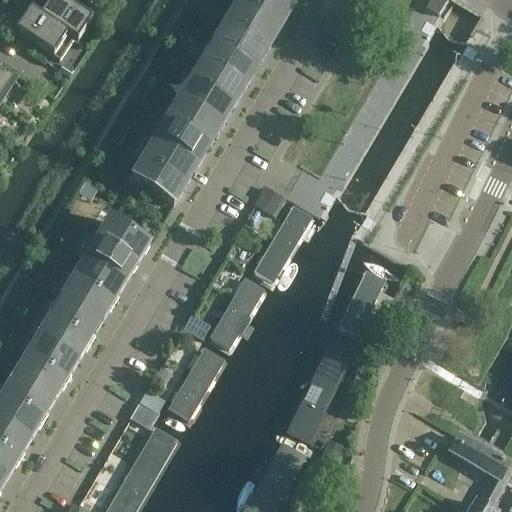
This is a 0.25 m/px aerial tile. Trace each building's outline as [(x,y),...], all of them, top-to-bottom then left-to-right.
[(92,24),(76,13),(56,0),(45,0),(35,16),(34,16),(74,43),(73,43),(77,46),(92,24)] [(291,14),(267,0),(244,0),(239,10),(279,34),(291,14)] [(299,0),(267,0),(291,14),(299,0)] [(438,19),(445,6),(434,0),(432,0),(426,11),(438,19)] [(279,34),(239,10),(227,29),(267,53),(279,34)] [(74,43),(34,16),(35,16),(31,13),(16,35),(59,64),(73,43),(74,43)] [(267,53),(227,29),(216,49),(256,73),(267,53)] [(256,73),(216,49),(204,68),(244,93),(256,73)] [(244,93),(204,68),(192,88),(232,112),(244,93)] [(15,87),(0,76),(0,106),(1,107),(15,87)] [(232,112),(192,88),(180,107),(220,132),(232,112)] [(220,132),(180,107),(168,127),(209,151),(220,132)] [(209,151),(168,127),(157,146),(197,171),(209,151)] [(197,171),(157,146),(145,166),(185,190),(197,171)] [(185,190),(145,166),(133,186),(173,210),(185,190)] [(272,219),(281,203),(282,201),(265,191),(254,208),(272,219)] [(292,209),(251,279),(272,291),(313,222),(292,209)] [(150,248),(142,243),(110,224),(98,244),(138,268),(150,248)] [(138,268),(98,244),(86,264),(126,288),(138,268)] [(126,288),(86,264),(74,283),(114,307),(126,288)] [(369,279),(342,337),(359,345),(386,287),(369,279)] [(244,282),(209,342),(229,354),(265,294),(244,282)] [(114,307),(74,283),(62,303),(103,327),(114,307)] [(103,327),(62,303),(51,322),(91,346),(103,327)] [(202,342),(209,330),(191,319),(184,332),(202,342)] [(91,346),(51,322),(39,342),(79,366),(91,346)] [(79,366),(39,342),(27,361),(67,385),(79,366)] [(333,345),(289,437),(310,447),(354,355),(333,345)] [(226,365),(203,351),(166,414),(189,427),(226,365)] [(67,385),(27,361),(15,381),(55,405),(67,385)] [(55,405),(15,381),(4,400),(44,424),(55,405)] [(158,417),(164,406),(146,395),(140,406),(158,417)] [(44,424),(4,400),(0,406),(0,424),(32,444),(44,424)] [(137,434),(149,414),(138,408),(127,428),(137,434)] [(32,444),(0,424),(0,451),(20,464),(32,444)] [(156,429),(107,511),(141,511),(181,444),(156,429)] [(490,511),(511,477),(506,474),(508,471),(497,464),(501,458),(473,442),(470,448),(459,441),(450,457),(464,465),(485,477),(493,482),(478,508),(476,506),(472,511),(490,511)] [(280,447),(243,511),(276,511),(305,461),(280,447)] [(20,464),(0,451),(0,478),(8,483),(20,464)] [(476,492),(485,477),(464,465),(456,479),(476,492)] [(0,496),(8,483),(0,478),(0,496)]
